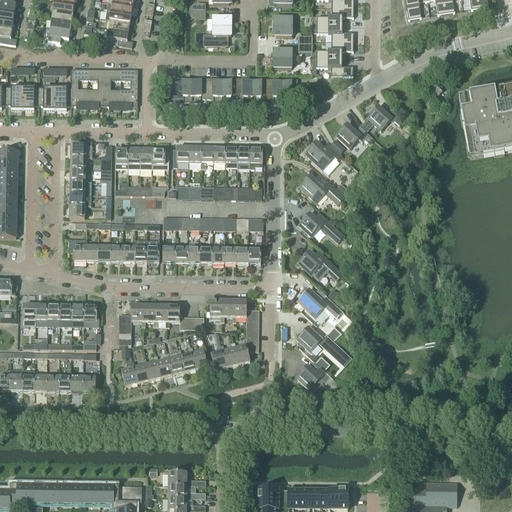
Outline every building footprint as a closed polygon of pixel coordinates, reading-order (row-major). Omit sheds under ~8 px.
[(14,7),(15,1),(8,0),(0,0),(0,13),(15,16),(16,7),(14,7)] [(76,0),(55,0),(55,6),(75,9),(76,0)] [(123,0),(108,0),(108,6),(133,10),(134,2),(123,0)] [(342,2),(342,0),(316,0),(316,3),(331,3),(331,12),(353,12),(353,2),(342,2)] [(427,5),(425,0),(403,0),(408,23),(421,21),(419,7),(427,5)] [(446,17),(442,0),(425,0),(427,5),(435,4),(437,19),(446,17)] [(458,0),(442,0),(446,17),(454,16),(452,1),(458,0)] [(479,12),(477,0),(468,0),(471,13),(479,12)] [(477,0),(479,12),(488,10),(487,2),(486,0),(477,0)] [(74,17),(75,9),(55,6),(53,14),(74,17)] [(132,19),(133,10),(108,6),(106,15),(132,19)] [(189,14),(205,14),(205,6),(196,6),(196,7),(194,7),(193,8),(192,8),(191,9),(190,10),(190,11),(189,12),(189,13),(189,14)] [(153,18),(154,11),(146,10),(145,17),(153,18)] [(353,21),(353,12),(331,12),(331,20),(316,20),(316,28),(342,29),(342,21),(353,21)] [(0,22),(13,25),(15,16),(0,13),(0,22)] [(72,26),(74,17),(53,14),(52,23),(72,26)] [(205,22),(205,14),(189,14),(189,15),(189,16),(190,17),(190,18),(191,19),(192,20),(193,20),(193,21),(194,21),(195,21),(196,21),(196,22),(205,22)] [(130,27),(132,19),(106,15),(105,23),(110,24),(130,27)] [(97,31),(92,31),(94,20),(87,19),(86,24),(89,24),(89,29),(87,29),(86,30),(84,37),(91,38),(95,38),(97,31)] [(229,22),(229,21),(213,21),(213,39),(204,39),(203,49),(227,49),(228,39),(231,39),(231,37),(231,36),(231,31),(232,24),(228,24),(228,22),(229,22)] [(0,30),(12,33),(13,25),(0,22),(0,30)] [(292,40),(292,22),(277,22),(274,22),(274,25),(274,31),(273,37),(277,37),(277,39),(276,39),(276,40),(292,40)] [(71,34),(72,26),(52,23),(51,31),(71,34)] [(129,36),(130,27),(110,24),(108,33),(129,36)] [(342,36),(342,29),(316,28),(316,37),(331,37),(331,46),(353,46),(353,36),(342,36)] [(11,42),(12,33),(0,30),(0,46),(15,49),(16,43),(11,42)] [(69,43),(71,34),(51,31),(49,40),(49,46),(74,50),(75,44),(69,43)] [(127,44),(129,36),(108,33),(107,41),(119,43),(118,49),(132,51),(133,45),(127,44)] [(312,47),(312,39),(298,39),(298,47),(312,47)] [(342,55),(353,55),(353,46),(331,46),(331,54),(316,54),(316,62),(342,63),(342,55)] [(312,55),(312,47),(298,47),(298,55),(312,55)] [(291,72),(292,54),(276,54),(276,55),(276,57),(273,56),(272,56),(273,63),(274,63),(273,68),(273,69),(273,72),(276,72),(291,72)] [(353,80),(353,70),(342,70),(342,63),(316,62),(316,71),(323,71),(330,71),(331,71),(331,74),(331,80),(343,80),(353,80)] [(87,107),(88,73),(71,73),(71,91),(71,109),(78,110),(78,107),(87,107)] [(104,110),(104,73),(88,73),(87,107),(97,107),(97,110),(104,110)] [(120,108),(121,74),(104,73),(104,110),(111,110),(111,108),(120,108)] [(121,74),(120,108),(130,108),(130,110),(137,110),(138,74),(121,74)] [(184,82),(184,81),(177,81),(177,82),(178,82),(178,87),(177,87),(177,88),(172,88),(172,86),(171,86),(169,102),(175,102),(183,102),(183,106),(192,106),(192,85),(183,85),(183,82),(184,82)] [(207,103),(207,82),(200,81),(200,82),(201,82),(201,85),(192,85),(192,106),(201,106),(201,102),(207,103)] [(214,82),(207,82),(207,103),(213,103),(213,106),(222,106),(222,85),(213,85),(213,82),(214,82)] [(237,103),(237,82),(230,82),(231,82),(231,85),(222,85),(222,106),(231,106),(231,103),(237,103)] [(244,83),(244,82),(237,82),(237,103),(243,103),(243,107),(252,107),(252,86),(243,86),(243,83),(244,83)] [(267,103),(267,82),(261,82),(261,83),(261,86),(252,86),(252,107),(261,107),(261,103),(267,103)] [(274,83),(274,82),(267,82),(267,103),(273,103),(273,107),(282,107),(282,86),(273,86),(273,83),(274,83)] [(297,104),(297,82),(290,82),(290,83),(291,83),(291,86),(282,86),(282,107),(291,107),(291,103),(297,103),(297,104)] [(437,100),(442,94),(435,88),(430,94),(437,100)] [(22,113),(23,91),(6,91),(6,109),(11,109),(11,113),(22,113)] [(38,109),(39,91),(23,91),(22,113),(34,113),(34,109),(38,109)] [(55,113),(55,91),(39,91),(38,109),(44,109),(44,113),(55,113)] [(71,109),(71,91),(55,91),(55,113),(66,113),(66,109),(71,109)] [(511,155),(511,91),(458,101),(469,163),(511,155)] [(391,112),(386,117),(379,109),(367,121),(380,134),(392,122),(399,129),(404,124),(391,112)] [(362,146),(364,143),(368,147),(372,142),(359,130),(355,134),(347,127),(336,139),(349,152),(358,142),(362,146)] [(346,152),(336,142),(330,149),(340,158),(346,152)] [(328,147),(324,152),(316,145),(304,157),(322,173),(334,161),(337,164),(341,159),(340,158),(330,149),(328,147)] [(86,162),(86,149),(71,149),(70,162),(86,162)] [(189,166),(189,151),(177,151),(177,153),(173,153),(173,172),(177,172),(177,166),(189,166)] [(201,166),(201,151),(189,151),(189,166),(201,166)] [(213,166),(213,151),(201,151),(201,166),(201,173),(206,173),(206,166),(213,166)] [(225,166),(225,151),(213,151),(213,166),(225,166)] [(238,167),(238,151),(225,151),(225,166),(225,173),(237,173),(237,167),(238,167)] [(249,173),(250,152),(238,151),(238,167),(237,167),(237,173),(249,173)] [(128,168),(128,153),(116,152),(115,168),(115,173),(128,173),(128,168)] [(250,152),(249,173),(255,173),(255,171),(262,171),(263,152),(250,152)] [(140,173),(141,153),(128,153),(128,168),(128,173),(140,173)] [(152,173),(153,153),(141,153),(140,173),(152,173)] [(165,156),(165,153),(153,153),(152,173),(169,173),(169,156),(165,156)] [(0,165),(18,166),(18,155),(0,154),(0,165)] [(86,173),(86,162),(70,162),(70,173),(86,173)] [(106,162),(102,162),(102,174),(112,174),(112,162),(106,162)] [(0,176),(17,177),(18,166),(0,165),(0,176)] [(85,186),(86,173),(70,173),(70,185),(85,186)] [(111,186),(112,174),(102,174),(101,174),(100,186),(101,186),(111,186)] [(0,187),(17,188),(17,177),(0,176),(0,187)] [(323,180),(318,185),(310,178),(299,190),(317,207),(326,197),(338,208),(345,201),(323,180)] [(85,198),(85,186),(70,185),(70,198),(85,198)] [(111,199),(111,186),(101,186),(101,198),(106,198),(106,199),(111,199)] [(342,186),(337,191),(344,197),(348,192),(342,186)] [(0,198),(17,198),(17,188),(0,187),(0,198)] [(128,199),(128,190),(123,190),(123,194),(115,194),(115,199),(128,199)] [(140,199),(140,190),(128,190),(128,199),(140,199)] [(152,199),(152,190),(140,190),(140,199),(152,199)] [(164,199),(164,194),(168,191),(168,190),(152,190),(152,199),(164,199)] [(0,208),(17,209),(17,198),(0,198),(0,208)] [(85,210),(85,198),(70,198),(69,209),(85,210)] [(0,219),(16,220),(17,209),(0,208),(0,219)] [(85,222),(85,210),(69,209),(69,222),(85,222)] [(322,219),(318,223),(310,216),(298,229),(312,241),(321,231),(338,247),(344,239),(322,219)] [(0,230),(16,231),(16,220),(0,219),(0,230)] [(0,241),(16,242),(16,231),(0,230),(0,241)] [(86,250),(87,244),(69,243),(68,257),(74,257),(73,265),(86,265),(86,250)] [(147,251),(147,244),(135,244),(134,250),(135,250),(134,266),(147,266),(147,251)] [(224,245),(219,245),(219,252),(212,252),(212,267),(224,267),(224,252),(224,245)] [(260,268),(261,246),(256,246),(256,252),(249,252),(248,267),(260,268)] [(98,250),(86,250),(86,265),(98,265),(98,250)] [(110,265),(110,250),(98,250),(98,265),(110,265)] [(122,265),(122,250),(110,250),(110,265),(122,265)] [(135,250),(134,250),(122,250),(122,265),(134,266),(135,250)] [(147,251),(147,266),(159,266),(159,251),(147,251)] [(175,266),(175,251),(163,251),(163,266),(175,266)] [(187,266),(187,251),(175,251),(175,266),(187,266)] [(199,267),(200,251),(187,251),(187,266),(199,267)] [(212,267),(212,252),(200,251),(199,267),(212,267)] [(236,252),(224,252),(224,267),(236,267),(236,252)] [(248,267),(249,252),(236,252),(236,267),(248,267)] [(322,257),(317,261),(309,254),(298,266),(311,279),(312,278),(316,282),(327,271),(329,272),(328,277),(336,285),(343,278),(322,257)] [(16,284),(12,284),(0,283),(0,298),(15,299),(16,284)] [(321,295),(316,299),(309,292),(297,304),(315,321),(324,311),(336,322),(343,315),(321,295)] [(342,300),(334,293),(328,300),(336,307),(342,300)] [(222,320),(222,304),(210,303),(210,320),(220,320),(220,326),(224,326),(224,320),(222,320)] [(234,320),(234,304),(222,304),(222,320),(224,320),(232,320),(232,326),(236,326),(236,320),(234,320)] [(247,319),(247,313),(247,304),(234,304),(234,320),(236,320),(246,320),(247,319)] [(35,323),(36,308),(23,308),(23,323),(35,323)] [(47,324),(48,308),(36,308),(35,323),(35,330),(47,330),(47,324)] [(60,324),(61,308),(48,308),(47,324),(60,324)] [(72,324),(73,309),(61,308),(60,324),(72,324)] [(143,325),(144,308),(131,308),(131,318),(131,325),(142,325),(143,325)] [(155,325),(156,309),(144,308),(143,325),(142,325),(142,331),(145,331),(145,325),(153,325),(155,325)] [(13,319),(14,319),(14,309),(0,309),(0,313),(12,313),(13,319)] [(84,324),(84,309),(73,309),(72,324),(71,330),(77,330),(77,324),(84,324)] [(84,324),(84,330),(99,330),(99,322),(97,322),(97,309),(84,309),(84,324)] [(167,325),(168,309),(156,309),(155,325),(153,325),(153,331),(157,331),(157,325),(165,325),(167,325)] [(180,321),(180,309),(168,309),(167,325),(165,325),(165,331),(169,331),(169,325),(179,326),(179,333),(185,333),(186,321),(180,321)] [(11,321),(0,321),(0,316),(0,315),(0,325),(11,326),(11,321)] [(302,337),(297,342),(311,355),(319,346),(322,342),(309,330),(308,331),(306,330),(301,336),(302,337)] [(335,344),(341,336),(334,330),(328,337),(335,344)] [(72,348),(71,348),(71,343),(62,343),(62,341),(59,341),(59,348),(60,348),(60,353),(72,353),(72,348)] [(226,371),(222,355),(224,354),(223,349),(221,349),(220,344),(219,343),(216,343),(217,345),(215,345),(217,352),(216,352),(217,355),(218,355),(218,356),(210,358),(214,374),(226,371)] [(353,362),(334,345),(334,344),(326,353),(345,370),(353,362)] [(234,352),(236,351),(234,346),(231,347),(232,352),(224,354),(222,355),(226,371),(238,368),(234,352)] [(248,355),(246,350),(246,349),(236,351),(234,352),(238,368),(250,365),(248,355)] [(184,376),(195,373),(190,351),(189,352),(190,357),(182,359),(180,354),(179,354),(184,376)] [(190,351),(195,373),(207,370),(203,354),(193,357),(192,351),(190,351)] [(172,379),(184,376),(179,354),(177,355),(178,360),(170,362),(169,357),(167,357),(172,379)] [(47,362),(47,357),(35,356),(35,361),(35,366),(47,366),(47,362)] [(160,381),(172,379),(167,357),(165,357),(166,363),(158,365),(157,359),(155,360),(160,381)] [(149,384),(160,381),(155,360),(153,360),(155,366),(146,368),(145,362),(144,363),(149,384)] [(137,387),(149,384),(144,363),(142,363),(143,369),(135,371),(133,365),(132,366),(137,387)] [(125,390),(137,387),(132,366),(125,367),(127,373),(121,374),(125,390)] [(313,397),(322,387),(334,399),(341,391),(320,371),(315,375),(307,368),(306,369),(304,369),(302,369),(300,371),(300,373),(300,375),(296,380),(309,393),(313,397)] [(35,379),(35,374),(23,373),(23,379),(22,394),(34,395),(35,379)] [(11,379),(11,374),(4,374),(4,379),(0,378),(0,394),(10,394),(11,379)] [(83,396),(83,380),(83,376),(78,376),(78,380),(71,380),(71,395),(83,396)] [(23,379),(11,379),(10,394),(22,394),(23,379)] [(47,380),(35,379),(34,395),(46,395),(47,380)] [(59,395),(59,380),(47,380),(46,395),(59,395)] [(71,395),(71,380),(59,380),(59,395),(71,395)] [(83,380),(83,396),(95,396),(96,380),(83,380)] [(186,484),(186,477),(169,476),(168,489),(195,490),(195,484),(186,484)] [(446,511),(447,486),(426,486),(426,493),(415,493),(414,511),(446,511)] [(119,490),(119,489),(10,488),(10,494),(0,493),(0,511),(10,511),(10,507),(113,508),(113,511),(136,511),(137,506),(141,506),(142,490),(119,490)] [(195,502),(195,490),(168,489),(168,502),(193,502),(205,503),(205,502),(204,502),(204,497),(198,497),(198,502),(195,502)] [(258,493),(258,511),(276,511),(277,493),(271,493),(271,494),(271,496),(265,496),(265,494),(266,494),(266,493),(258,493)] [(276,511),(288,511),(289,494),(278,494),(278,493),(277,493),(276,511)] [(289,494),(288,511),(298,511),(299,494),(289,494)] [(299,494),(298,511),(309,511),(309,495),(299,494)] [(320,495),(319,511),(329,511),(330,494),(330,495),(329,495),(320,495)] [(330,494),(329,511),(347,511),(347,508),(347,507),(346,507),(345,507),(345,501),(346,501),(348,501),(348,494),(330,494)] [(309,495),(309,511),(319,511),(320,495),(309,495)] [(193,509),(193,502),(168,502),(168,511),(195,511),(195,509),(193,509)]
